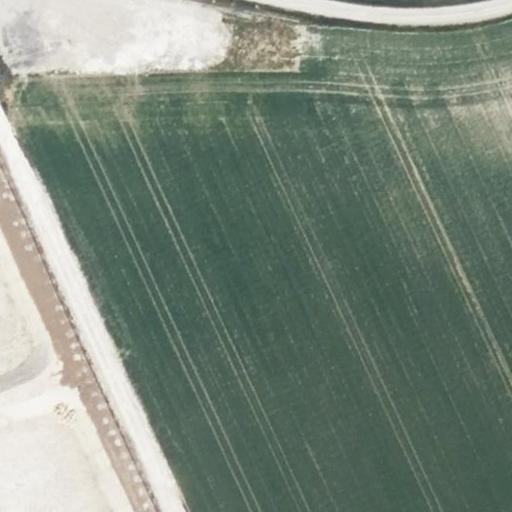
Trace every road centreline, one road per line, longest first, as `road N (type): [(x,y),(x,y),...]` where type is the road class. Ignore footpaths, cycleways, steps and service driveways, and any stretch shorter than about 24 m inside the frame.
road 1 (track): [(175,511),(0,127)]
road 2 (track): [(284,0),(406,19),(470,19),(511,6)]
